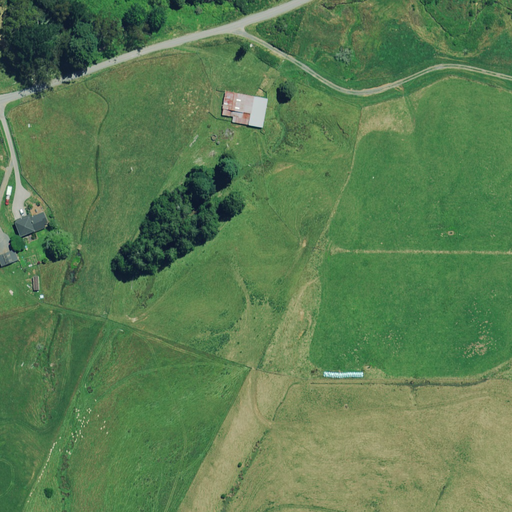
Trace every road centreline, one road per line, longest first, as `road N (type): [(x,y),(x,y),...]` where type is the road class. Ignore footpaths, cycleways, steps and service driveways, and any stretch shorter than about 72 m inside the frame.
road 1 (unclassified): [(234,26),(353,94),(439,67),(511,81)]
road 2 (unclassified): [(0,94),(234,26)]
